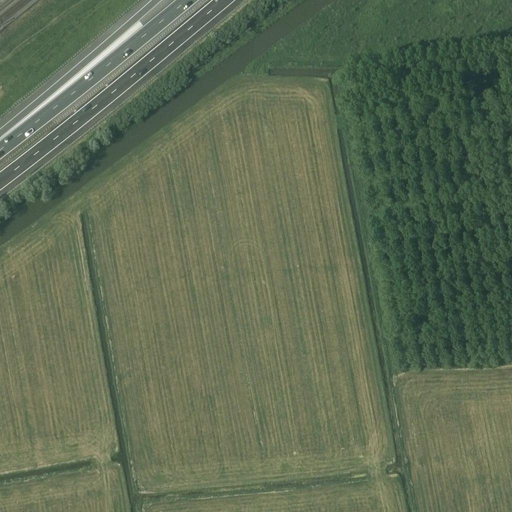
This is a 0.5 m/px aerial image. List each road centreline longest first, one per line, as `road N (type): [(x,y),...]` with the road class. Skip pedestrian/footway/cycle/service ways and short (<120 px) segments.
road 1 (motorway): [(0,181),(225,0)]
road 2 (motorway): [(188,0),(0,149)]
road 3 (motorway): [(157,0),(0,138)]
